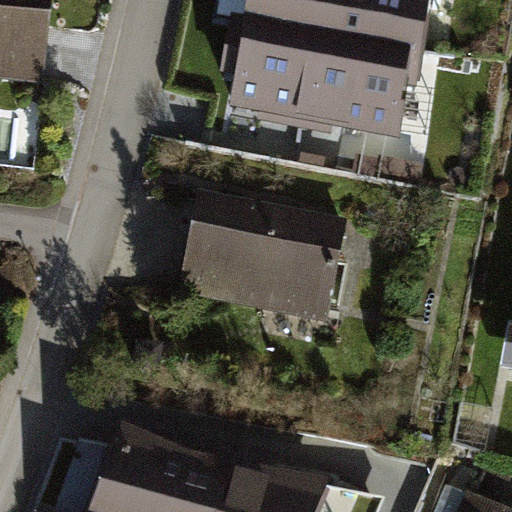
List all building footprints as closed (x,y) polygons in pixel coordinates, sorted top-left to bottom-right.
[(48,0),(0,0),(0,78),(38,83),(48,0)] [(242,0),(235,38),(381,71),(394,0),(242,0)] [(196,190),(176,291),(322,321),(343,219),(196,190)] [(511,327),(503,367),(511,368),(511,327)] [(104,474),(91,511),(148,511),(153,499),(216,511),(340,511),(345,485),(313,479),(317,458),(167,429),(149,493),(104,474)] [(511,511),(465,491),(456,511),(511,511)]
